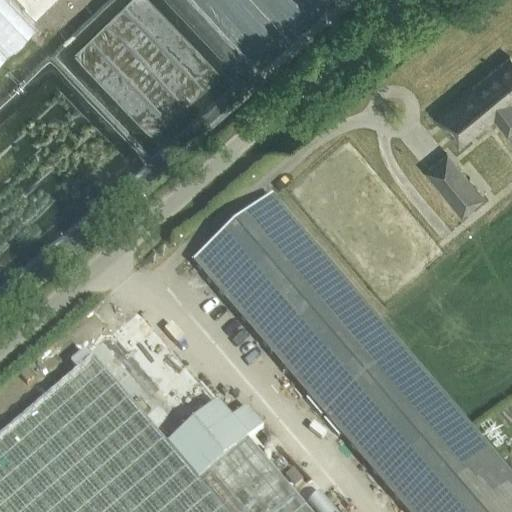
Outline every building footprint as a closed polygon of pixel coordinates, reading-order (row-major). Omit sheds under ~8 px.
[(11,0),(0,0),(0,56),(35,24),(11,0)] [(511,59),(510,57),(436,118),(458,145),(493,116),(507,133),(511,128),(511,104),(510,102),(511,100),(511,59)] [(482,195),(458,167),(437,185),(461,213),(482,195)] [(511,511),(511,479),(365,307),(271,197),(193,264),(287,374),(405,511),(511,511)] [(72,378),(0,439),(0,511),(305,511),(247,443),(263,429),(246,409),(231,422),(137,312),(88,355),(93,360),(90,363),(85,357),(67,373),(72,378)]
